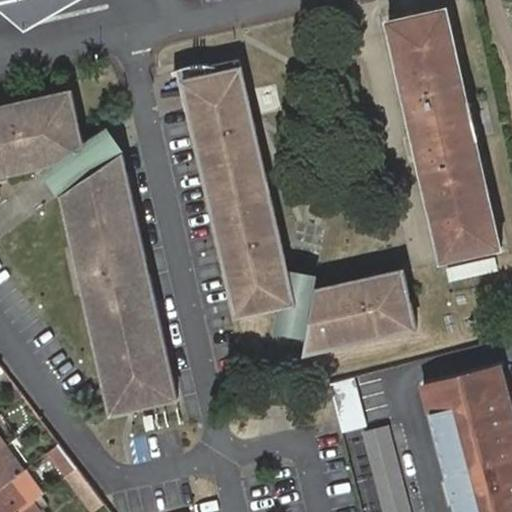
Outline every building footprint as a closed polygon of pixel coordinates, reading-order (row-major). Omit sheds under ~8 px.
[(0,0),(0,7),(25,28),(72,0),(0,0)] [(443,260),(502,246),(477,137),(471,113),(447,8),(389,21),(443,260)] [(184,108),(189,107),(182,78),(242,65),(240,56),(208,63),(204,62),(200,62),(195,63),(189,64),(185,65),(182,66),(179,67),(175,69),(184,108)] [(416,327),(403,268),(315,288),(317,276),(283,270),(281,259),(285,258),(242,65),(182,78),(189,107),(235,313),(279,304),(275,326),(307,333),(311,306),(321,348),(416,327)] [(83,144),(71,89),(0,104),(0,174),(85,155),(83,144)] [(123,152),(107,125),(83,144),(85,155),(44,165),(62,193),(123,152)] [(178,397),(123,152),(62,193),(111,412),(178,397)] [(303,353),(321,348),(311,306),(307,333),(303,353)] [(424,386),(454,511),(511,511),(511,409),(501,367),(424,386)] [(0,382),(16,402),(23,397),(5,373),(0,376),(0,382)] [(413,511),(390,423),(362,431),(383,511),(413,511)] [(134,436),(136,457),(161,455),(159,434),(134,436)] [(0,489),(22,473),(25,471),(20,465),(16,468),(7,455),(11,453),(7,446),(4,448),(0,451),(0,489)] [(67,477),(78,469),(60,446),(49,453),(67,477)] [(0,489),(0,511),(19,511),(32,503),(42,496),(47,492),(28,469),(25,471),(22,473),(0,489)] [(93,511),(95,511),(105,505),(78,469),(67,477),(93,511)] [(39,511),(40,511),(43,510),(49,505),(42,496),(32,503),(39,511)] [(19,511),(43,511),(43,510),(40,511),(39,511),(32,503),(19,511)]
